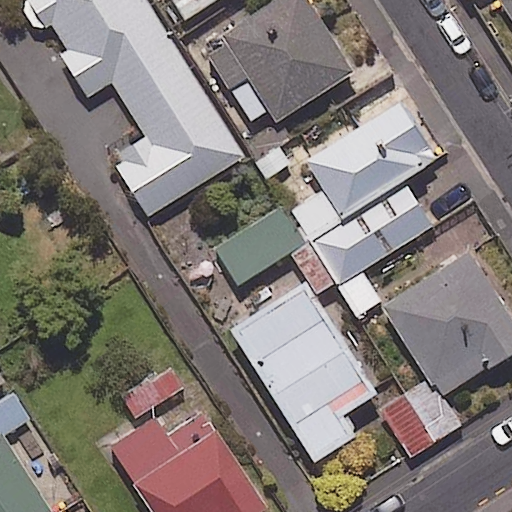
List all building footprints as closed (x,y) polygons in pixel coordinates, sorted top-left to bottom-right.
[(241,152),(145,0),(22,0),(37,23),(48,16),(66,45),(58,50),(84,92),(109,76),(144,131),(109,153),(145,211),(241,152)] [(207,0),(169,0),(180,17),(207,0)] [(350,65),(308,0),(263,0),(198,42),(253,128),(350,65)] [(511,0),(502,0),(511,16),(511,0)] [(307,233),(400,174),(433,153),(397,96),(303,155),(322,185),(290,206),(307,233)] [(281,120),(269,128),(243,144),(264,176),(290,160),(279,143),(291,136),(281,120)] [(429,222),(400,174),(307,233),(357,312),(379,298),(359,266),(429,222)] [(302,240),(280,202),(213,242),(235,280),(302,240)] [(428,374),(438,390),(511,340),(511,317),(464,245),(379,302),(428,374)] [(372,387),(303,276),(228,323),(311,455),(351,430),(338,408),(372,387)] [(122,392),(136,416),(182,389),(168,364),(122,392)] [(460,422),(438,390),(428,374),(379,406),(411,454),(460,422)] [(28,415),(11,389),(0,396),(0,511),(52,511),(1,432),(28,415)] [(109,439),(132,477),(154,511),(245,511),(261,502),(218,432),(202,407),(162,431),(151,413),(109,439)]
